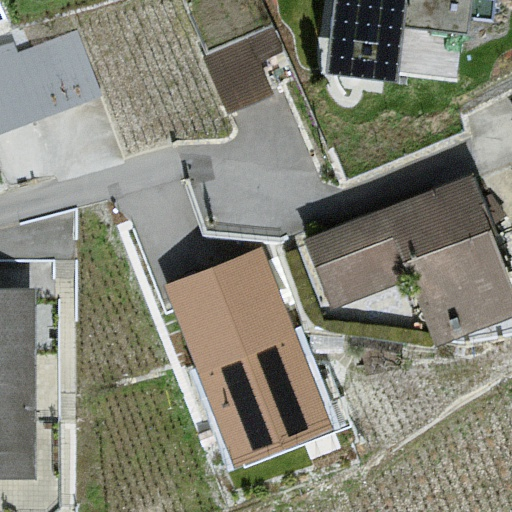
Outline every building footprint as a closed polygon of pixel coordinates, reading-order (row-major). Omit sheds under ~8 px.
[(332,0),(325,72),(398,79),(403,30),(466,36),(469,0),(332,0)] [(38,101),(99,82),(80,21),(20,39),(38,101)] [(240,49),(203,64),(224,113),(261,97),(240,49)] [(511,273),(473,175),(304,241),(330,305),(414,272),(444,346),(511,319),(511,273)] [(323,426),(258,256),(171,288),(236,459),(323,426)] [(39,296),(0,295),(0,478),(36,479),(39,296)]
